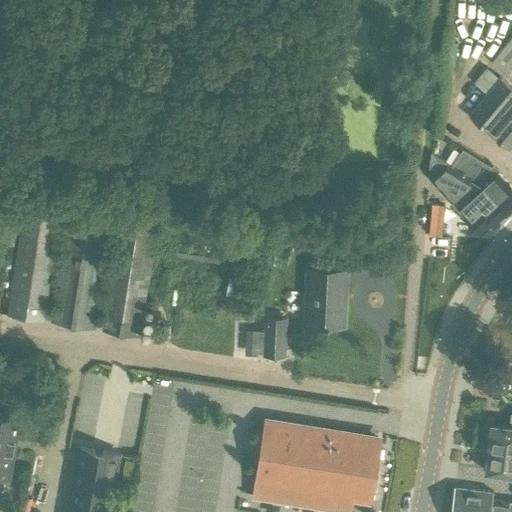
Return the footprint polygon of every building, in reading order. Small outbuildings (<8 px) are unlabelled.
[(507,74),(511,67),(511,35),(491,61),(507,74)] [(486,92),(468,113),(509,147),(511,143),(511,85),(507,81),(500,75),(499,76),(488,66),(474,82),(486,92)] [(463,148),(455,162),(483,186),(484,185),(509,214),(511,211),(511,185),(499,171),(498,172),(491,166),(463,148)] [(431,161),(429,164),(430,165),(430,172),(433,177),(431,178),(437,185),(475,226),(482,233),(494,222),(496,225),(495,225),(496,226),(509,214),(484,185),(483,186),(455,162),(452,165),(451,164),(449,163),(440,156),(437,153),(436,154),(431,161)] [(0,180),(0,269),(8,219),(21,221),(26,184),(9,182),(0,180)] [(27,181),(27,182),(26,184),(21,221),(6,313),(44,320),(65,187),(27,181)] [(52,308),(51,319),(50,320),(96,327),(117,195),(71,188),(52,308)] [(423,194),(422,228),(436,228),(437,194),(423,194)] [(102,329),(140,335),(142,320),(161,203),(123,196),(102,329)] [(345,324),(348,268),(307,266),(304,322),(345,324)] [(286,355),(288,316),(264,315),(263,354),(286,355)] [(0,474),(7,475),(18,418),(14,417),(15,413),(4,411),(3,415),(0,414),(0,474)] [(490,435),(488,446),(511,449),(511,411),(509,424),(491,422),(491,425),(489,426),(488,433),(490,435)] [(378,437),(269,419),(259,479),(257,493),(347,508),(350,494),(368,497),(378,437)] [(79,445),(66,511),(107,511),(119,453),(79,445)] [(511,449),(488,446),(487,457),(485,457),(483,467),(486,467),(485,470),(511,473),(511,449)] [(457,485),(454,505),(507,511),(511,511),(511,500),(491,498),(492,490),(466,487),(457,485)]
